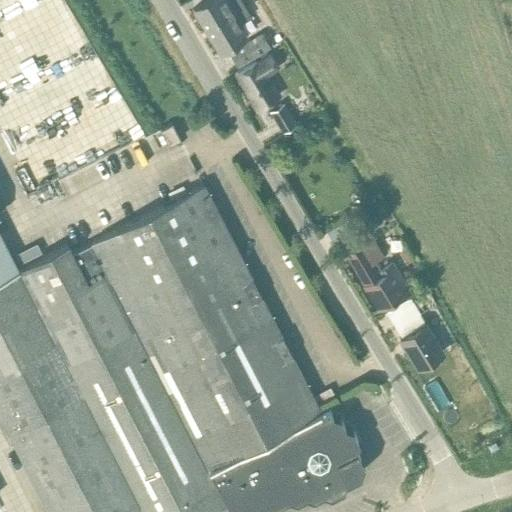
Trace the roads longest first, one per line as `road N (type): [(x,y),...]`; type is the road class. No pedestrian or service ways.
road 1 (unclassified): [(459,496),(157,0)]
road 2 (unknown): [(0,208),(21,226),(70,219),(165,184),(243,140)]
